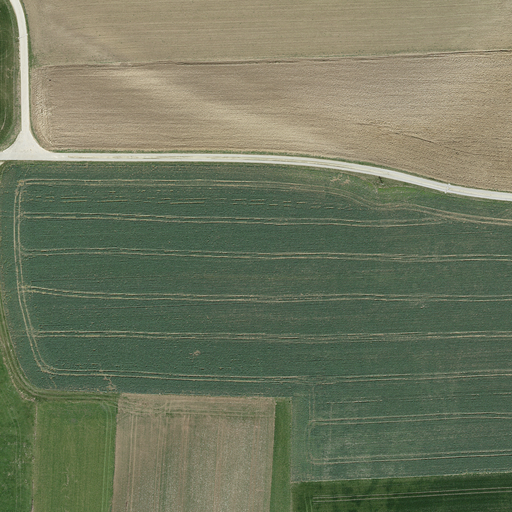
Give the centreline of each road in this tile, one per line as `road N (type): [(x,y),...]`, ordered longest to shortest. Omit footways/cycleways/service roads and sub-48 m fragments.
road 1 (track): [(0,156),(225,158),(511,194)]
road 2 (track): [(13,0),(23,37),(26,156)]
